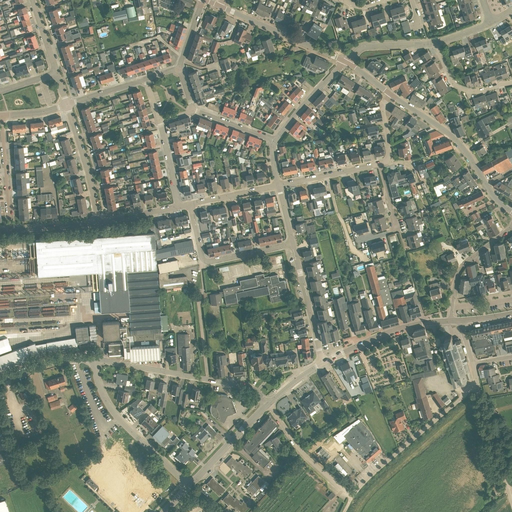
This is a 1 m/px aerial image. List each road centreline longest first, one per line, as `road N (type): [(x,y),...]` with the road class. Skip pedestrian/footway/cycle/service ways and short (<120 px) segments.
road 1 (unknown): [(0,337),(66,331),(83,309),(76,280),(0,284)]
road 2 (residential): [(95,359),(245,388),(269,403)]
road 3 (tertiary): [(511,210),(460,144),(390,94)]
road 4 (residential): [(351,497),(476,385)]
road 5 (residential): [(188,484),(113,414),(95,359)]
road 6 (tertiary): [(345,61),(220,6)]
road 7 (tertiary): [(323,362),(392,330),(449,321)]
road 8 (residential): [(351,497),(303,455),(269,403)]
road 9 (residential): [(323,362),(292,243)]
road 10 (residential): [(511,223),(459,270),(449,321)]
road 11 (residential): [(98,222),(66,105)]
